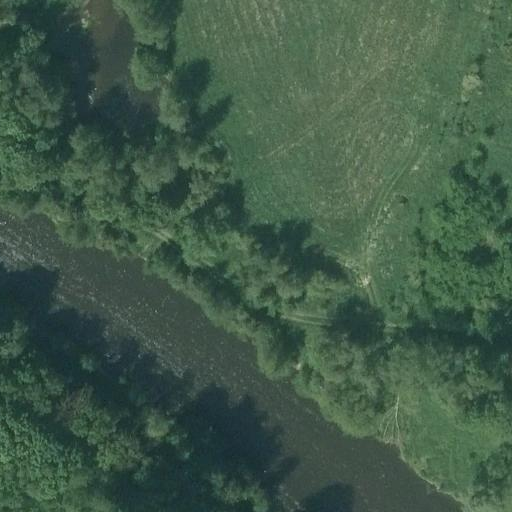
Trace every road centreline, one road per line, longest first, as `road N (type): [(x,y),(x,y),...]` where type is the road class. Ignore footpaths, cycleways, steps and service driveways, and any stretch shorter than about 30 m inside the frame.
road 1 (track): [(0,151),(161,229),(271,309),(333,326),(511,340)]
road 2 (track): [(0,340),(260,511)]
